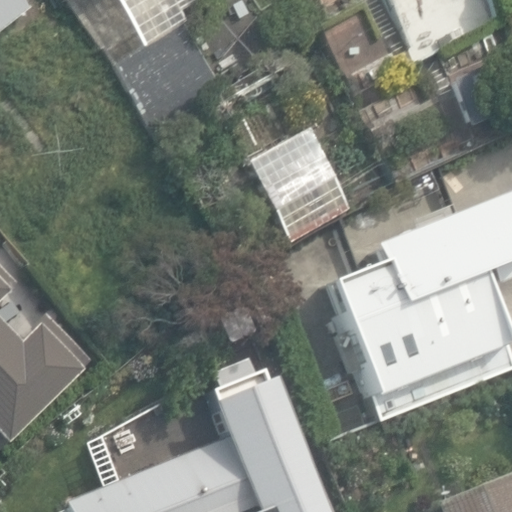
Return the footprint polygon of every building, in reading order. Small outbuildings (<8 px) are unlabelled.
[(0,0),(0,31),(26,12),(16,0),(0,0)] [(386,0),(417,61),(499,20),(490,0),(386,0)] [(113,63),(155,132),(222,91),(179,22),(113,63)] [(447,79),(466,127),(511,108),(511,98),(496,59),(447,79)] [(245,163),(290,246),(349,213),(348,213),(303,131),(245,163)] [(366,265),(318,294),(361,402),(363,401),(374,429),(511,373),(511,364),(504,345),(496,348),(470,282),(511,264),(511,223),(500,193),(365,248),(366,265)] [(0,459),(95,366),(35,313),(5,346),(0,340),(0,290),(7,284),(0,277),(0,459)] [(306,511),(254,370),(245,374),(239,357),(201,372),(208,391),(181,401),(200,450),(51,506),(53,511),(306,511)] [(511,511),(511,473),(433,504),(436,511),(511,511)]
